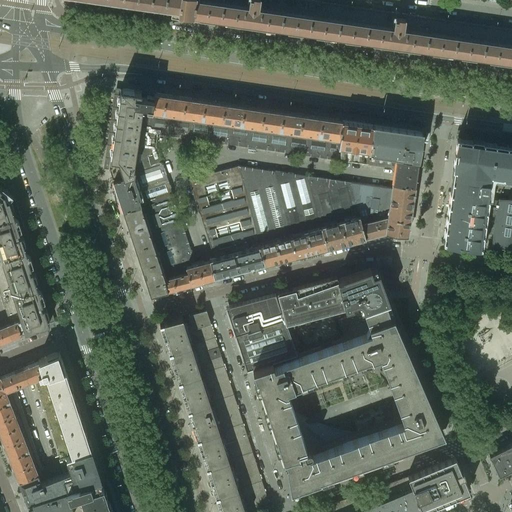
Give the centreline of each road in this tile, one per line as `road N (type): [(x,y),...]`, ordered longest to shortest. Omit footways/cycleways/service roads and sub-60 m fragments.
road 1 (secondary): [(48,65),(129,69),(441,117)]
road 2 (residential): [(211,292),(174,170),(239,155),(432,182)]
road 3 (secondary): [(511,103),(153,43)]
road 4 (residential): [(511,81),(194,36),(153,43)]
road 5 (secondary): [(15,65),(19,134),(80,329)]
road 6 (secondary): [(127,313),(48,65)]
road 7 (residential): [(281,510),(211,292)]
road 8 (residential): [(211,292),(379,250),(420,253)]
road 9 (secondary): [(191,511),(127,313)]
road 10 (residential): [(281,510),(464,443)]
road 11 (secondary): [(80,329),(140,511)]
road 12 (residential): [(12,354),(48,468),(6,490)]
